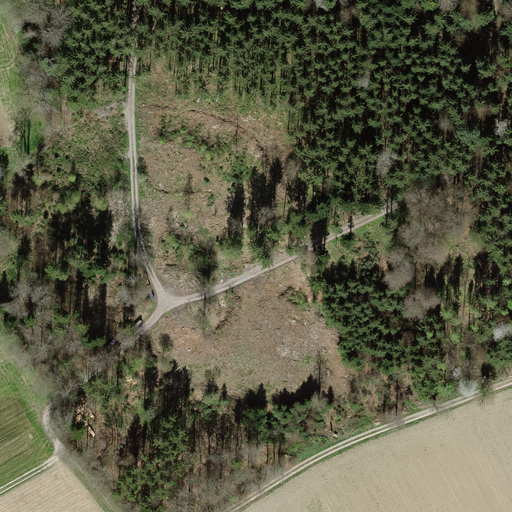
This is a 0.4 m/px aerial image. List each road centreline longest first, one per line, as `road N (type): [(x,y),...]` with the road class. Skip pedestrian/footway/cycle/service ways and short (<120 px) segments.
road 1 (track): [(0,490),(55,456),(46,412),(167,303),(136,227),(133,0)]
road 2 (track): [(167,303),(511,152)]
road 3 (track): [(226,511),(316,457),(511,381)]
